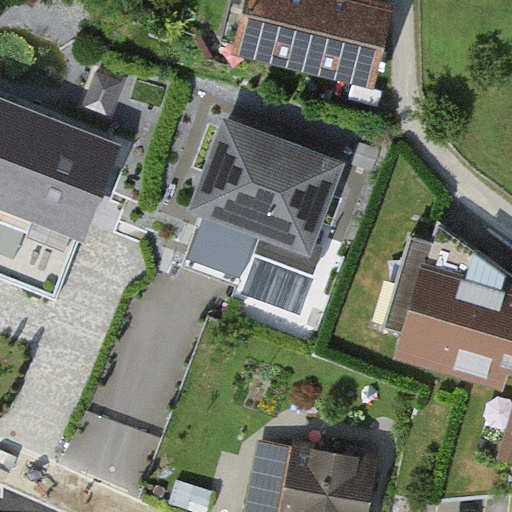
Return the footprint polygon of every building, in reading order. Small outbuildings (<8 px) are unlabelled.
[(386,12),(334,0),(263,0),(252,49),(370,77),(386,12)] [(124,148),(0,101),(0,225),(13,230),(18,216),(89,243),(124,148)] [(339,166),(229,125),(198,206),(205,211),(185,263),(238,284),(260,227),(308,246),(339,166)] [(511,274),(443,225),(404,346),(501,378),(505,365),(511,367),(511,449),(510,457),(511,458),(511,274)] [(375,511),(385,458),(260,435),(246,511),(375,511)]
